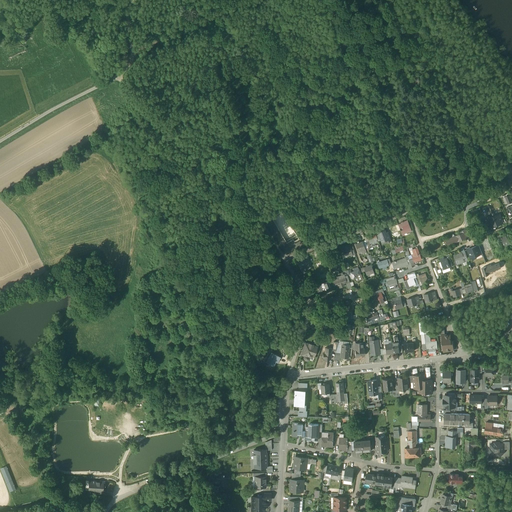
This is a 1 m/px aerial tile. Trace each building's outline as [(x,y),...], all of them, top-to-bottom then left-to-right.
[(479,207),(471,210),(473,216),(481,213),(479,207)] [(294,242),(299,239),(283,212),(272,218),(287,244),(293,240),(294,242)] [(500,214),(488,219),(491,227),(503,223),(500,214)] [(410,231),(411,231),(407,220),(406,220),(406,221),(404,222),(403,222),(400,223),(402,227),(403,230),(404,233),(410,231)] [(399,231),(397,231),(395,226),(390,228),(392,234),(397,232),(398,234),(400,234),(399,231)] [(381,240),(382,242),(387,240),(385,233),(384,230),(378,232),(379,234),(381,240)] [(464,233),(456,236),(458,241),(466,238),(465,237),(464,233)] [(374,241),(375,243),(376,243),(375,242),(376,241),(375,238),(374,239),(373,234),(367,236),(368,239),(369,243),(374,241)] [(450,244),(458,241),(456,236),(448,239),(450,244)] [(355,244),(358,253),(361,252),(360,250),(365,248),(364,245),(362,241),(355,244)] [(472,259),(473,260),(476,258),(476,257),(476,256),(482,253),(481,251),(478,252),(476,246),(468,249),(471,258),(472,259)] [(412,256),(420,254),(418,248),(410,250),(411,255),(412,256)] [(457,262),(457,263),(459,263),(464,261),(465,261),(467,260),(465,253),(462,254),(461,252),(456,254),(456,255),(456,256),(454,257),(456,260),(457,262)] [(331,267),(332,267),(336,266),(335,265),(339,263),(336,255),(328,258),(329,261),(329,262),(330,262),(331,266),(331,267)] [(394,262),(396,268),(399,267),(408,264),(406,258),(395,261),(394,261),(395,262),(394,262)] [(441,261),(443,268),(449,265),(447,258),(440,260),(441,261)] [(298,262),(300,267),(308,264),(307,259),(298,262)] [(444,269),(443,268),(441,261),(439,262),(443,273),(451,270),(450,267),(444,269)] [(364,267),(367,276),(370,276),(369,274),(374,272),(371,265),(364,267)] [(353,278),(357,277),(356,275),(360,273),(358,269),(350,272),(353,278)] [(339,285),(339,284),(342,283),(343,284),(346,283),(349,281),(347,277),(346,274),(344,275),(339,276),(336,277),(338,284),(339,285)] [(338,284),(336,277),(334,278),(334,275),(332,276),(331,276),(330,277),(331,279),(330,280),(332,286),(338,284)] [(424,294),(426,302),(434,300),(433,297),(432,292),(424,294)] [(407,299),(409,307),(417,305),(416,302),(415,297),(407,299)] [(393,301),(395,309),(403,306),(401,299),(396,300),(393,301)] [(349,306),(348,307),(351,314),(349,315),(349,316),(348,316),(347,316),(347,315),(346,316),(347,319),(353,317),(354,319),(357,318),(358,322),(359,322),(356,314),(352,316),(349,306)] [(347,316),(348,316),(349,316),(349,315),(351,314),(348,307),(343,309),(343,308),(342,309),(344,313),(345,316),(346,316),(347,315),(347,316)] [(344,320),(358,322),(357,318),(354,319),(353,317),(347,319),(346,316),(345,316),(344,313),(342,314),(344,320)] [(431,322),(426,326),(429,330),(435,327),(431,322)] [(436,327),(437,335),(441,335),(445,335),(444,326),(436,327)] [(441,335),(443,351),(453,350),(454,350),(453,344),(452,340),(451,340),(450,334),(445,335),(441,335)] [(378,340),(374,340),(373,340),(373,342),(369,343),(371,355),(379,354),(380,353),(379,349),(378,340)] [(399,346),(398,341),(394,342),(391,342),(392,353),(395,353),(394,352),(399,351),(399,352),(399,346)] [(425,342),(425,344),(426,349),(428,349),(435,348),(435,349),(437,348),(437,341),(430,341),(425,342)] [(392,353),(391,342),(384,343),(385,348),(386,354),(386,353),(390,352),(390,353),(392,353)] [(305,359),(307,360),(308,359),(309,357),(310,357),(310,356),(311,356),(312,356),(313,356),(316,347),(313,345),(312,344),(310,344),(309,344),(305,343),(301,354),(305,356),(304,358),(305,358),(305,359)] [(405,344),(405,351),(414,351),(414,343),(405,344)] [(349,346),(348,345),(343,345),(342,345),(341,353),(340,357),(348,358),(349,346)] [(323,358),(331,359),(332,348),(325,348),(324,353),(323,353),(323,358)] [(365,349),(362,349),(355,349),(355,357),(360,357),(360,356),(365,355),(365,349)] [(266,362),(273,366),(276,360),(278,361),(280,357),(271,353),(266,362)] [(485,376),(493,376),(493,366),(485,366),(485,376)] [(471,381),(479,381),(479,372),(479,369),(471,369),(471,381)] [(457,383),(462,383),(462,382),(465,382),(465,376),(464,376),(464,374),(465,374),(465,370),(464,370),(461,370),(457,370),(457,383)] [(430,393),(431,393),(432,380),(426,380),(425,374),(413,375),(413,382),(414,388),(419,387),(419,392),(424,392),(430,393)] [(403,389),(403,390),(404,390),(404,389),(408,389),(407,376),(398,377),(398,385),(399,390),(403,389)] [(383,379),(384,390),(393,389),(392,378),(383,379)] [(371,390),(371,394),(378,393),(379,393),(378,392),(378,389),(377,386),(377,379),(372,380),(368,381),(369,390),(371,390)] [(307,383),(298,383),(298,390),(305,391),(307,391),(307,383)] [(321,390),(322,394),(327,393),(327,396),(330,396),(330,395),(329,384),(321,385),(321,390)] [(303,406),(303,405),(303,401),(304,391),(305,391),(298,390),(294,390),(294,405),(299,405),(303,406)] [(447,407),(455,407),(455,406),(453,406),(453,403),(455,403),(456,402),(456,400),(455,399),(455,395),(444,395),(444,399),(443,399),(443,404),(444,404),(444,407),(446,407),(447,407)] [(488,404),(497,404),(497,396),(488,396),(488,399),(488,404)] [(418,420),(430,420),(430,414),(426,414),(426,411),(427,411),(427,404),(422,404),(422,407),(418,407),(418,418),(418,420)] [(444,423),(465,423),(469,423),(469,422),(470,413),(450,413),(445,413),(444,423)] [(485,433),(501,435),(501,433),(503,434),(504,429),(489,427),(490,423),(486,422),(485,433)] [(292,436),(298,437),(298,435),(302,435),(302,430),(303,426),(303,424),(298,424),(297,426),(292,426),(292,436)] [(312,440),(317,440),(318,432),(318,424),(309,424),(309,430),(306,429),(305,431),(305,437),(305,440),(312,441),(312,440)] [(324,446),(333,446),(334,433),(328,433),(328,435),(328,437),(328,439),(324,438),(324,439),(324,446)] [(446,447),(455,447),(455,436),(448,435),(446,435),(446,447)] [(376,437),(377,453),(387,452),(385,436),(376,437)] [(347,450),(348,450),(348,447),(349,447),(349,444),(348,444),(348,438),(344,438),(340,438),(339,449),(347,450)] [(466,448),(473,448),(473,445),(480,445),(480,440),(473,440),(473,439),(466,439),(466,448)] [(355,452),(363,451),(362,440),(354,441),(355,451),(355,452)] [(370,440),(362,440),(363,451),(371,451),(370,440)] [(489,457),(490,458),(492,458),(494,457),(494,456),(500,456),(500,454),(502,452),(504,452),(504,449),(503,443),(503,444),(499,444),(499,442),(494,442),(494,444),(490,444),(490,448),(489,448),(490,454),(489,455),(489,457)] [(421,447),(415,447),(413,448),(413,456),(421,456),(421,447)] [(413,456),(413,448),(410,448),(405,448),(405,457),(413,456)] [(254,468),(266,467),(266,466),(266,464),(266,452),(265,450),(265,449),(254,450),(254,454),(254,455),(255,455),(255,462),(254,463),(254,468)] [(301,468),(305,469),(306,463),(307,458),(296,457),(294,467),(295,468),(301,468)] [(332,473),(338,475),(340,466),(328,464),(327,466),(326,472),(332,473)] [(16,489),(6,466),(0,468),(10,491),(16,489)] [(353,469),(345,468),(345,471),(344,479),(352,481),(353,469)] [(365,481),(375,482),(376,475),(366,474),(365,481)] [(377,474),(376,475),(375,482),(375,483),(380,484),(380,482),(383,483),(382,486),(390,487),(391,487),(392,477),(384,476),(384,475),(377,474)] [(450,483),(458,483),(458,477),(458,476),(454,476),(454,474),(450,474),(450,483)] [(255,487),(263,487),(266,487),(266,486),(265,483),(266,483),(264,483),(264,478),(266,478),(265,478),(265,476),(266,476),(264,476),(255,476),(255,481),(256,481),(256,487),(255,487)] [(402,476),(401,478),(400,486),(401,486),(415,488),(416,482),(412,481),(412,479),(412,477),(402,476)] [(291,491),(302,492),(303,480),(300,480),(292,480),(291,491)] [(96,492),(103,492),(103,486),(103,482),(102,482),(89,482),(86,481),(85,491),(89,491),(89,492),(96,492)] [(442,503),(448,505),(450,496),(443,494),(440,503),(442,503)] [(252,510),(265,510),(265,500),(265,496),(263,496),(258,496),(255,496),(252,496),(252,510)] [(401,497),(400,503),(402,503),(401,511),(402,511),(401,511),(410,511),(412,505),(414,505),(415,499),(401,497)] [(298,511),(299,501),(294,500),(290,500),(290,505),(289,504),(288,511),(294,511),(298,511)]
